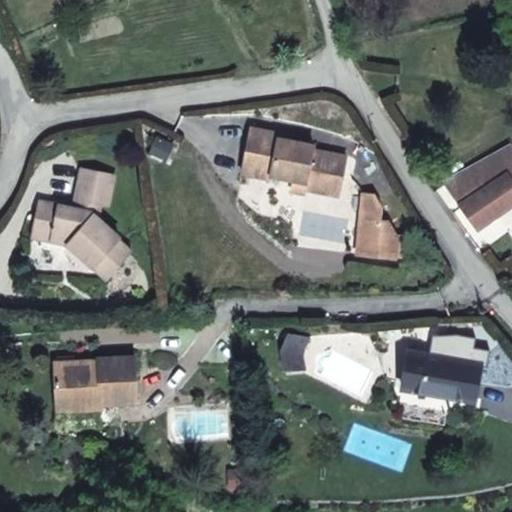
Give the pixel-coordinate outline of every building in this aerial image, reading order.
[(313,149),(314,145),(280,138),(281,133),(251,127),(242,173),(271,179),(272,175),(294,180),(305,182),(304,188),(338,195),(346,156),(313,149)] [(511,203),(511,144),(511,145),(444,183),(460,204),(459,205),(476,229),(511,203)] [(114,175),(83,168),(76,199),(86,201),(84,211),(74,209),(40,202),(34,226),(53,230),(51,240),(68,243),(107,279),(131,252),(118,240),(120,238),(98,218),(100,204),(108,205),(114,175)] [(305,182),(294,180),(292,191),(303,193),(304,188),(305,182)] [(382,219),(383,207),(375,195),(363,193),(358,252),(396,256),(398,235),(388,220),(382,219)] [(86,201),(76,199),(74,209),(84,211),(86,201)] [(53,230),(34,226),(33,236),(51,240),(53,230)] [(303,346),(308,336),(289,333),(281,350),(283,369),(303,367),(301,355),(303,346)] [(481,364),(408,351),(402,387),(475,400),(481,364)] [(135,357),(98,359),(98,361),(56,362),(56,370),(58,401),(59,401),(60,426),(120,422),(119,402),(137,402),(135,357)]
